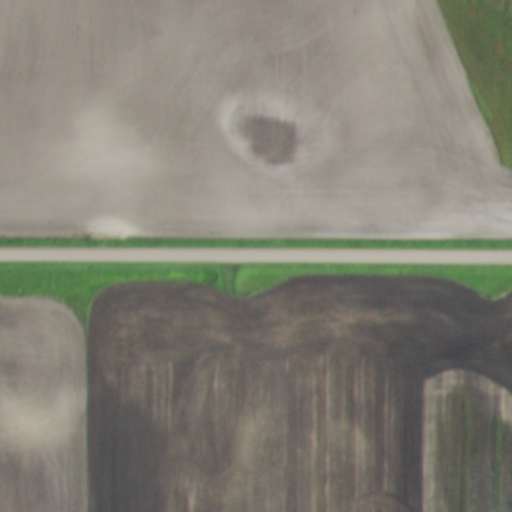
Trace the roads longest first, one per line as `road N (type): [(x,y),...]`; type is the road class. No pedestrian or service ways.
road 1 (residential): [(511,261),(0,250)]
road 2 (track): [(107,511),(109,249)]
